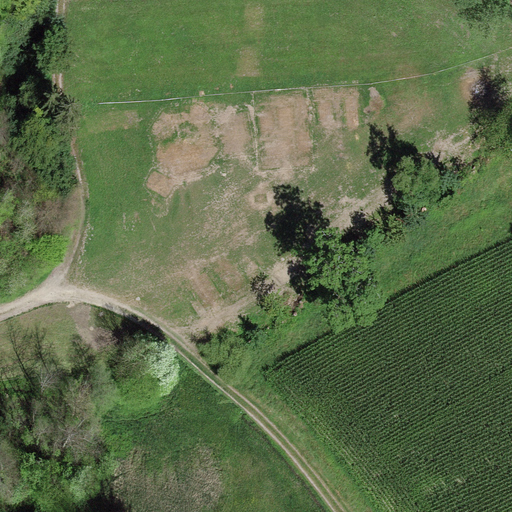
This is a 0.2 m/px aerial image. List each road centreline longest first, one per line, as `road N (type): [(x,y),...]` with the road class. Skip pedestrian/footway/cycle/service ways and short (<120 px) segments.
road 1 (track): [(336,511),(150,320),(100,297),(54,290)]
road 2 (track): [(59,0),(51,36),(54,93),(80,188),(75,239),(54,290),(0,311)]
